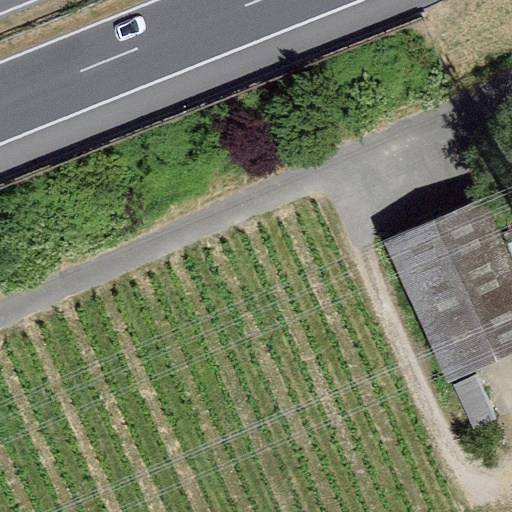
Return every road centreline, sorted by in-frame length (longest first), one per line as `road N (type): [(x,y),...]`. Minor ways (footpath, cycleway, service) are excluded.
road 1 (track): [(511,94),(0,316)]
road 2 (motorway): [(0,105),(264,0)]
